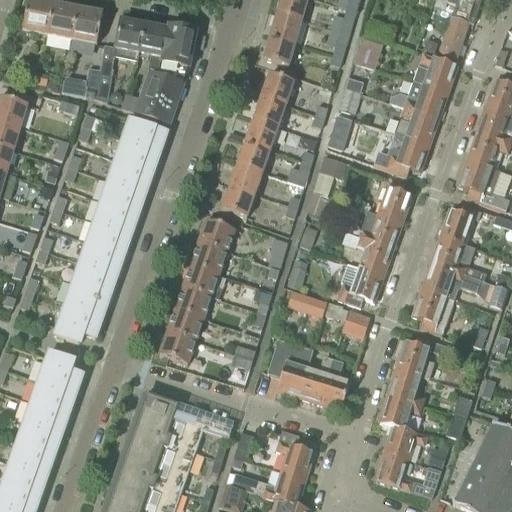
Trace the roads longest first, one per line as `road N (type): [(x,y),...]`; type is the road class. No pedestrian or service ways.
road 1 (residential): [(511,11),(480,77),(355,449)]
road 2 (residential): [(114,368),(237,17)]
road 3 (residential): [(355,449),(114,368)]
road 4 (residential): [(64,511),(114,368)]
